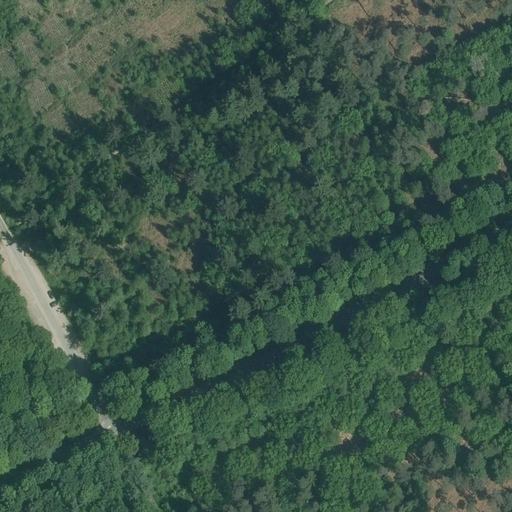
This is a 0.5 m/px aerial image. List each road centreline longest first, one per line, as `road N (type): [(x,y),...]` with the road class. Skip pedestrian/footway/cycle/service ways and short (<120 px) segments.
road 1 (secondary): [(113,431),(320,333),(511,228)]
road 2 (unknown): [(8,238),(328,0)]
road 3 (unclassified): [(113,431),(0,223)]
road 4 (secondary): [(0,491),(113,431)]
